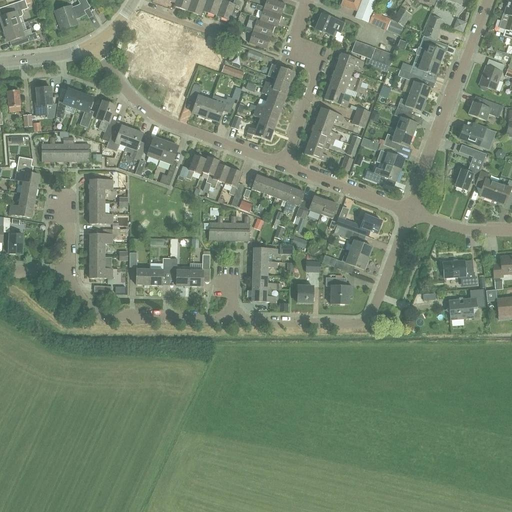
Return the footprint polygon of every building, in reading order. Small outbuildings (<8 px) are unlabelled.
[(22,10),(28,8),(25,0),(24,0),(0,8),(0,12),(2,18),(0,18),(0,19),(4,30),(20,25),(18,18),(22,17),(23,15),(22,10)] [(71,6),(55,12),(62,31),(78,26),(76,20),(80,19),(86,15),(84,11),(90,8),(85,0),(77,0),(80,5),(77,6),(72,8),(71,6)] [(183,0),(170,0),(170,2),(175,4),(174,7),(180,9),(183,0)] [(183,0),(180,9),(192,14),(197,0),(183,0)] [(197,0),(192,14),(201,17),(203,12),(206,13),(210,0),(197,0)] [(210,0),(206,13),(218,18),(224,0),(210,0)] [(224,0),(218,18),(230,22),(236,6),(239,7),(241,2),(235,0),(233,5),(225,2),(226,0),(224,0)] [(256,8),(281,16),(285,4),(272,0),(263,0),(267,1),(264,8),(257,6),(256,8)] [(342,0),(341,5),(357,11),(361,0),(342,0)] [(359,8),(355,18),(368,23),(376,1),(372,0),(362,0),(360,8),(359,8)] [(511,38),(511,0),(509,0),(505,15),(509,16),(503,36),(511,38)] [(281,16),(256,8),(255,10),(263,13),(260,19),(259,19),(250,16),(249,18),(258,21),(278,28),(281,16)] [(375,9),(374,12),(369,23),(383,29),(388,18),(382,15),(383,12),(375,9)] [(400,9),(392,21),(404,28),(411,16),(400,9)] [(341,34),(344,25),(321,15),(315,30),(334,38),(336,32),(341,34)] [(253,30),(253,32),(271,38),(275,27),(258,21),(259,19),(250,16),(249,18),(249,20),(256,23),(253,30)] [(431,16),(423,36),(437,41),(444,21),(431,16)] [(33,34),(31,29),(23,32),(20,25),(4,30),(8,43),(20,38),(22,44),(38,39),(36,33),(33,34)] [(253,30),(246,28),(245,32),(252,34),(249,44),(267,50),(271,38),(253,32),(253,30)] [(423,37),(417,56),(440,64),(444,52),(434,48),(436,42),(423,37)] [(375,49),(371,60),(390,67),(394,56),(375,49)] [(262,62),(264,56),(249,50),(247,56),(262,62)] [(337,66),(352,72),(354,66),(361,69),(363,63),(341,54),(337,66)] [(440,64),(417,56),(410,75),(422,79),(425,72),(436,76),(440,64)] [(390,67),(371,60),(367,59),(365,65),(388,73),(390,67)] [(487,90),(488,89),(495,91),(504,67),(490,62),(488,67),(486,67),(479,85),(480,86),(480,87),(481,89),(482,90),(484,91),(486,91),(487,90)] [(275,80),(290,85),(295,74),(272,65),(268,77),(275,80)] [(244,73),(224,66),(222,73),(242,80),(244,73)] [(368,85),(367,85),(362,83),(363,82),(357,80),(350,78),(352,72),(337,66),(333,77),(367,90),(368,85)] [(407,86),(412,87),(409,95),(427,101),(431,89),(422,86),(424,80),(422,79),(410,75),(400,71),(398,77),(409,81),(407,86)] [(359,92),(365,94),(367,90),(333,77),(328,89),(344,94),(346,89),(353,91),(358,93),(359,92)] [(290,85),(275,80),(273,85),(266,82),(264,88),(286,97),(290,85)] [(255,86),(247,83),(245,89),(253,92),(255,86)] [(206,119),(212,101),(199,97),(202,88),(194,85),(189,100),(196,102),(192,114),(206,119)] [(47,106),(52,105),(51,88),(37,90),(38,106),(36,106),(37,116),(47,115),(47,106)] [(266,102),(282,108),(286,97),(264,88),(262,94),(269,96),(266,102)] [(344,94),(328,89),(324,100),(346,109),(349,103),(342,100),(344,94)] [(76,110),(81,94),(69,90),(65,102),(59,100),(56,117),(62,119),(67,106),(76,110)] [(10,112),(21,111),(19,91),(8,92),(10,112)] [(90,111),(94,99),(81,94),(76,110),(85,112),(80,125),(88,129),(94,113),(90,111)] [(397,111),(411,116),(413,110),(422,113),(427,101),(409,95),(405,107),(399,105),(397,111)] [(212,101),(206,119),(219,123),(223,112),(230,114),(235,100),(228,97),(225,106),(212,101)] [(498,118),(502,107),(484,100),(481,106),(473,103),(468,115),(486,122),(488,115),(498,118)] [(114,128),(107,126),(108,124),(109,125),(116,107),(103,102),(94,128),(105,132),(102,140),(108,142),(112,134),(114,128)] [(255,111),(278,119),(282,108),(266,102),(264,108),(257,105),(255,111)] [(237,112),(243,114),(246,106),(240,104),(237,112)] [(371,113),(357,108),(355,116),(368,121),(371,113)] [(334,121),(341,123),(343,117),(321,109),(316,120),(317,120),(332,126),(334,121)] [(258,125),(274,131),(278,119),(255,111),(253,116),(260,119),(258,125)] [(396,130),(414,137),(418,124),(410,122),(412,116),(411,116),(397,111),(394,117),(400,118),(396,130)] [(23,116),(24,128),(32,127),(31,116),(23,116)] [(238,130),(242,119),(235,116),(231,128),(238,130)] [(368,121),(355,116),(352,124),(365,129),(367,123),(368,121)] [(337,134),(330,132),(332,126),(317,120),(313,131),(335,140),(338,141),(339,141),(340,136),(337,134)] [(68,128),(55,123),(54,132),(64,132),(67,133),(68,128)] [(251,140),(252,136),(269,142),(274,131),(258,125),(256,130),(249,128),(245,138),(251,140)] [(481,140),(487,142),(492,131),(475,125),(472,131),(463,127),(459,140),(478,147),(481,140)] [(112,134),(108,142),(106,148),(117,152),(119,145),(126,148),(132,130),(121,126),(117,136),(112,134)] [(132,130),(126,148),(132,150),(130,157),(140,161),(145,147),(140,145),(144,134),(132,130)] [(414,137),(396,130),(393,137),(387,135),(383,146),(396,150),(399,151),(401,146),(409,149),(414,137)] [(338,148),(340,142),(335,140),(313,131),(308,143),(328,150),(330,145),(338,148)] [(50,145),(42,146),(42,163),(50,163),(54,163),(55,163),(55,145),(55,135),(50,135),(50,139),(50,145)] [(353,136),(350,145),(358,148),(361,139),(353,136)] [(64,145),(55,145),(55,163),(64,163),(66,163),(67,163),(69,163),(69,138),(65,138),(64,138),(64,145)] [(69,138),(69,163),(77,163),(81,163),(89,162),(89,145),(77,145),(74,145),(74,138),(73,138),(69,138)] [(159,161),(166,142),(154,138),(147,157),(159,161)] [(166,142),(159,161),(171,166),(178,147),(166,142)] [(328,150),(308,143),(304,155),(326,163),(328,157),(322,154),(324,149),(328,150)] [(381,152),(377,162),(383,165),(401,171),(405,160),(394,156),(396,150),(383,146),(380,144),(378,151),(381,152)] [(358,148),(350,145),(347,155),(354,158),(358,148)] [(484,161),(486,155),(473,150),(470,156),(484,161)] [(194,156),(186,178),(191,180),(193,173),(201,175),(207,157),(206,160),(194,156)] [(207,157),(201,175),(202,173),(209,175),(206,183),(211,185),(219,162),(207,157)] [(349,172),(353,160),(345,157),(341,169),(349,172)] [(146,163),(140,161),(138,166),(135,175),(141,177),(146,163)] [(211,185),(210,187),(215,189),(217,181),(225,184),(230,169),(218,165),(219,162),(211,185)] [(367,172),(365,178),(383,185),(386,179),(397,183),(401,171),(383,165),(381,171),(376,169),(374,174),(367,172)] [(476,182),(480,172),(469,168),(467,172),(460,170),(454,187),(467,192),(471,180),(476,182)] [(230,169),(225,184),(232,187),(229,194),(234,196),(236,188),(237,189),(239,184),(242,174),(230,169)] [(163,175),(160,183),(164,185),(169,187),(174,173),(169,171),(167,176),(163,175)] [(15,181),(18,182),(18,183),(38,186),(40,175),(17,172),(15,181)] [(491,201),(498,184),(490,181),(492,176),(480,172),(476,182),(474,186),(482,189),(479,196),(491,201)] [(263,195),(268,180),(256,176),(251,190),(263,195)] [(280,185),(268,180),(263,195),(275,199),(280,185)] [(351,185),(361,188),(362,183),(352,180),(351,185)] [(105,191),(113,191),(113,181),(90,181),(90,191),(105,191)] [(507,187),(498,184),(491,201),(504,205),(507,198),(511,199),(511,181),(509,181),(507,187)] [(36,197),(38,186),(18,183),(17,185),(23,186),(21,195),(36,197)] [(284,212),(292,189),(280,185),(275,199),(286,202),(283,212),(284,212)] [(292,189),(284,212),(290,214),(293,205),(300,207),(305,193),(292,189)] [(244,197),(243,201),(247,202),(248,199),(251,191),(246,190),(243,197),(244,197)] [(105,203),(105,191),(90,191),(90,203),(105,203)] [(19,205),(34,208),(36,197),(21,195),(19,205)] [(235,195),(231,206),(237,208),(241,197),(235,195)] [(321,215),(326,201),(313,197),(308,211),(321,215)] [(326,201),(321,215),(333,219),(338,205),(326,201)] [(105,203),(90,203),(90,214),(105,214),(105,203)] [(34,208),(19,205),(19,207),(11,206),(10,215),(33,219),(34,208)] [(105,214),(90,214),(90,225),(113,225),(113,216),(105,216),(105,214)] [(364,215),(360,226),(340,219),(337,226),(345,229),(359,234),(368,237),(370,232),(377,235),(382,222),(364,215)] [(222,241),(223,217),(218,217),(218,224),(209,223),(209,241),(222,241)] [(223,217),(222,241),(235,241),(236,217),(231,217),(231,224),(223,224),(223,217)] [(236,217),(235,241),(249,242),(249,224),(250,218),(245,217),(244,224),(236,224),(236,217)] [(284,229),(278,227),(278,228),(274,238),(280,240),(284,229)] [(349,244),(352,245),(349,252),(368,259),(372,248),(357,243),(359,234),(345,229),(342,236),(344,237),(344,238),(351,240),(349,244)] [(90,247),(105,246),(105,245),(113,245),(113,235),(113,230),(103,230),(103,235),(90,235),(90,247)] [(23,255),(24,236),(9,235),(9,254),(23,255)] [(105,246),(90,247),(90,257),(105,257),(105,246)] [(294,246),(280,246),(279,255),(293,256),(294,246)] [(272,263),(273,255),(277,255),(277,249),(254,249),(253,262),(272,263)] [(368,259),(349,252),(347,258),(343,257),(341,262),(336,260),(333,267),(341,270),(344,263),(345,264),(364,271),(368,259)] [(105,257),(90,257),(90,268),(105,268),(105,257)] [(503,278),(503,275),(511,274),(511,257),(508,258),(508,257),(500,258),(501,265),(493,265),(494,279),(503,278)] [(150,270),(149,286),(163,286),(163,273),(170,273),(170,260),(163,259),(162,271),(150,270)] [(189,289),(190,287),(190,271),(177,271),(177,260),(170,260),(170,273),(177,274),(177,287),(184,287),(184,289),(189,289)] [(465,279),(466,287),(478,286),(477,278),(474,278),(472,261),(464,262),(464,261),(443,263),(444,279),(465,277),(465,279)] [(253,275),(267,276),(268,268),(277,268),(277,263),(272,263),(253,262),(253,275)] [(320,273),(320,262),(306,262),(306,272),(320,273)] [(90,268),(90,279),(112,279),(113,270),(105,270),(105,268),(90,268)] [(136,285),(144,286),(144,288),(149,288),(149,286),(150,270),(137,270),(136,285)] [(190,271),(190,287),(203,287),(203,272),(190,271)] [(282,290),(282,284),(267,284),(267,276),(253,275),(252,289),(267,289),(267,290),(282,290)] [(346,279),(341,279),(341,276),(330,276),(330,279),(325,279),(325,287),(330,287),(330,305),(349,305),(350,296),(352,296),(352,287),(346,287),(346,279)] [(495,290),(503,289),(503,287),(502,280),(494,280),(495,290)] [(313,304),(313,287),(298,287),(298,304),(313,304)] [(267,289),(252,289),(252,302),(276,303),(276,298),(267,297),(267,290),(267,289)] [(495,291),(486,292),(487,302),(496,301),(495,291)] [(452,321),(471,319),(471,313),(473,312),(472,306),(477,306),(476,299),(448,301),(450,315),(451,315),(452,321)] [(511,316),(511,301),(504,302),(504,299),(497,300),(499,318),(511,316)] [(289,304),(279,304),(279,312),(288,313),(289,304)]
